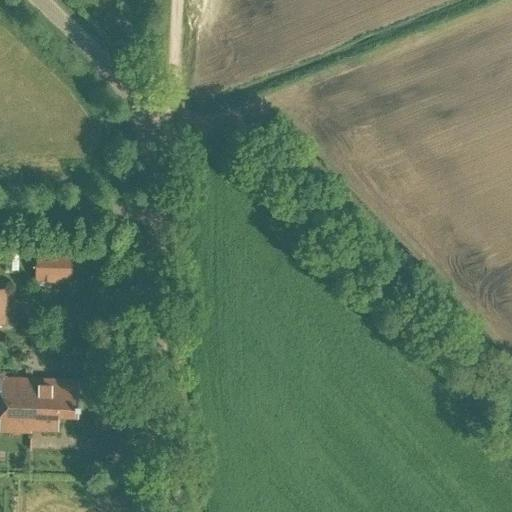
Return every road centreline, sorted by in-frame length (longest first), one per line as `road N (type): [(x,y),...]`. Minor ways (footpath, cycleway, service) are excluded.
road 1 (unclassified): [(152,511),(157,212),(139,121)]
road 2 (unclassified): [(139,121),(108,68),(38,0)]
road 3 (unclassified): [(139,121),(167,115),(177,0)]
